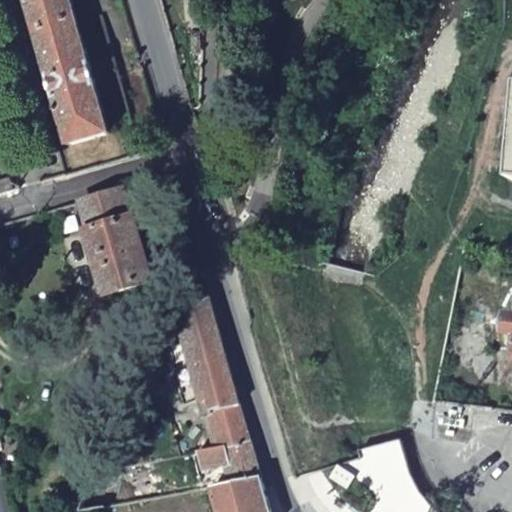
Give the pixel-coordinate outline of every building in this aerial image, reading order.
[(69,0),(25,0),(66,143),(107,132),(69,0)] [(0,194),(9,192),(5,179),(0,180),(0,194)] [(122,191),(80,203),(90,234),(86,235),(107,297),(155,282),(136,220),(132,222),(122,191)] [(251,443),(209,299),(166,341),(171,346),(185,342),(203,404),(206,403),(220,448),(251,443)] [(282,321),(277,323),(248,331),(262,377),(285,370),(276,340),(288,337),(282,321)] [(165,358),(157,351),(146,363),(153,369),(165,358)] [(130,378),(119,389),(116,393),(127,402),(141,387),(130,378)] [(350,460),(335,399),(317,404),(335,465),(350,460)] [(317,404),(275,418),(294,478),(321,469),(335,465),(317,404)] [(235,486),(262,480),(251,443),(220,448),(195,452),(201,470),(229,465),(235,486)] [(198,482),(200,493),(211,490),(223,488),(220,478),(198,482)] [(217,511),(271,511),(262,480),(235,486),(223,488),(211,490),(217,511)] [(102,511),(97,488),(92,487),(79,511),(102,511)]
